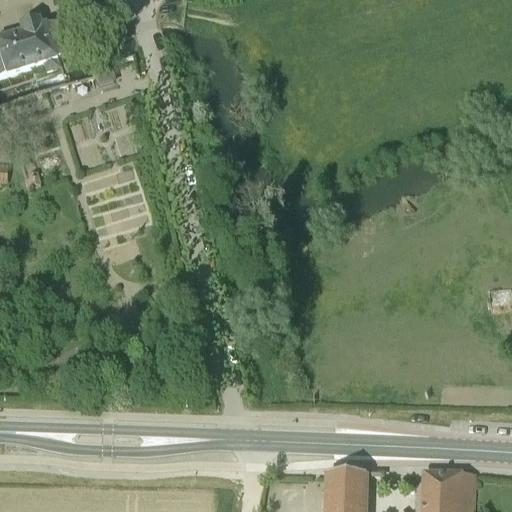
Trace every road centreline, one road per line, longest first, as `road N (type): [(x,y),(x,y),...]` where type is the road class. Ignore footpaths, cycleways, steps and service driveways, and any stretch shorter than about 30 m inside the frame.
road 1 (secondary): [(511,453),(240,439)]
road 2 (secondary): [(13,433),(107,453),(240,439)]
road 3 (secondary): [(240,439),(13,433)]
